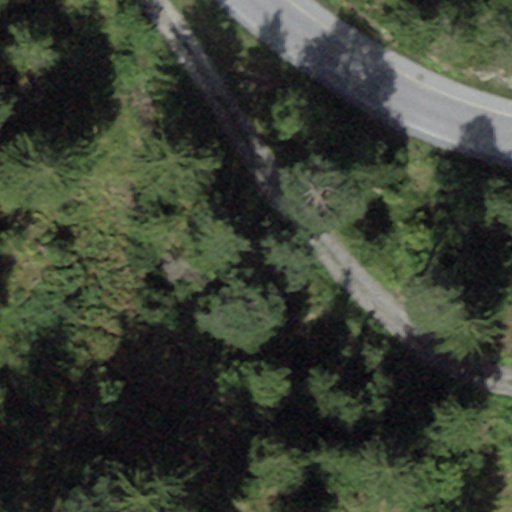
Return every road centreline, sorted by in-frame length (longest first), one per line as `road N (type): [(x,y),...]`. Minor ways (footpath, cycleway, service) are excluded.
road 1 (track): [(144,0),(330,311),(372,351),(414,370),(511,390)]
road 2 (residential): [(262,0),(379,83),(511,137)]
